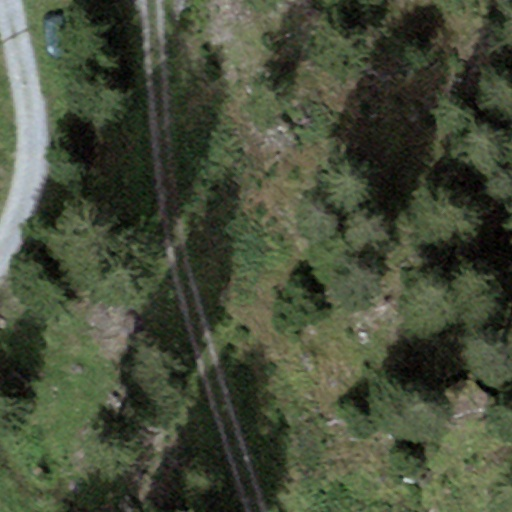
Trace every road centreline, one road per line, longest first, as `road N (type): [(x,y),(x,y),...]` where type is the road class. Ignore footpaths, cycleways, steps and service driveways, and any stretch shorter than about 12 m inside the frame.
road 1 (track): [(151,0),(174,244),(255,511)]
road 2 (track): [(0,253),(29,202),(36,142),(8,0)]
